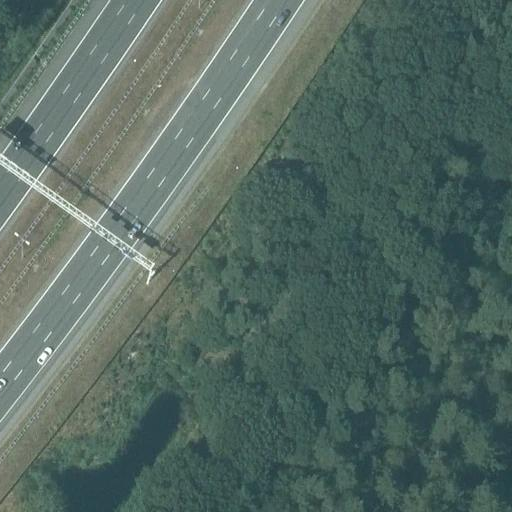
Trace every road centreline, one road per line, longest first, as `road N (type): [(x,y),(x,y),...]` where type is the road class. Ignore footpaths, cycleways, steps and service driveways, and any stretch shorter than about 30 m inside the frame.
road 1 (track): [(200,511),(319,161),(420,0)]
road 2 (motorway): [(0,383),(156,179),(276,0)]
road 3 (motorway): [(134,0),(0,189)]
